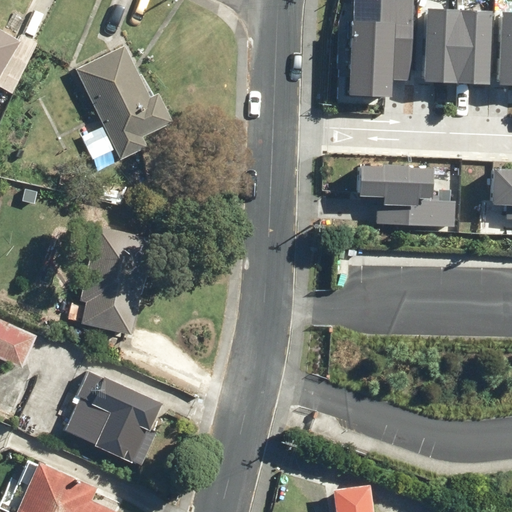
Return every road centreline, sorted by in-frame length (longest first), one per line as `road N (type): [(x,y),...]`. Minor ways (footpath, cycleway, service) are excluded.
road 1 (residential): [(228,511),(269,309),(273,121)]
road 2 (residential): [(511,130),(273,121)]
road 3 (residential): [(273,121),(277,0)]
